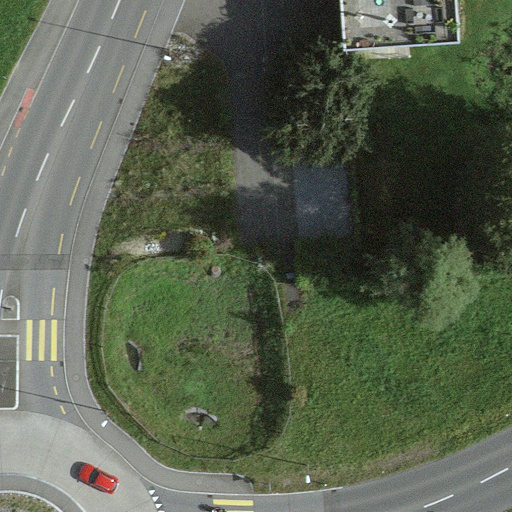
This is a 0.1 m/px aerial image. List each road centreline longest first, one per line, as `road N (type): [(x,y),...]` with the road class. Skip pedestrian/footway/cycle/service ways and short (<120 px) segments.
road 1 (residential): [(118,0),(19,231)]
road 2 (residential): [(44,447),(33,277),(19,231)]
road 3 (secondary): [(397,511),(511,466)]
